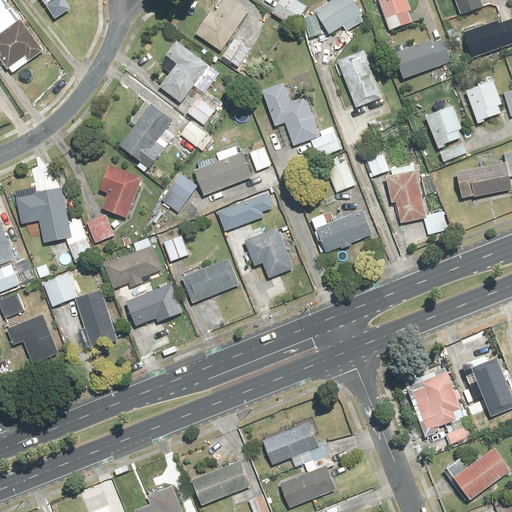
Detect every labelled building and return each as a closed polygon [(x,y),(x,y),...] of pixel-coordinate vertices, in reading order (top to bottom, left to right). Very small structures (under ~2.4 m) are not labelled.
[(210,13),(195,35),(221,52),(248,13),(229,0),(224,0),(214,15),(210,13)] [(291,0),(279,0),(272,13),(294,26),(305,8),(291,0)] [(332,0),(314,12),(329,36),(362,15),(352,0),(332,0)] [(406,0),(377,0),(389,31),(412,23),(408,13),(411,12),(406,0)] [(454,0),(460,16),(483,8),(480,0),(454,0)] [(321,36),(314,16),(303,19),(309,40),(321,36)] [(463,34),(472,59),(511,44),(511,18),(501,23),(501,20),(463,34)] [(20,20),(0,33),(0,60),(7,70),(26,58),(29,62),(43,53),(20,20)] [(252,49),(235,38),(222,58),(239,70),(252,49)] [(392,55),(402,81),(451,63),(442,40),(432,44),(431,41),(392,55)] [(209,67),(176,42),(165,57),(176,65),(159,89),(181,105),(209,67)] [(363,52),(337,62),(355,109),(382,99),(363,52)] [(494,82),(466,92),(477,125),(485,122),(484,120),(501,114),(498,107),(502,106),(494,82)] [(283,85),(262,92),(275,128),(286,124),(294,147),(320,138),(306,98),(290,104),(283,85)] [(511,118),(511,91),(503,94),(510,120),(511,118)] [(221,105),(203,92),(188,114),(206,126),(221,105)] [(151,106),(119,147),(149,169),(160,156),(152,150),(173,122),(151,106)] [(452,106),(424,118),(438,150),(443,148),(443,146),(461,139),(458,132),(462,130),(452,106)] [(401,121),(396,110),(377,119),(382,130),(401,121)] [(211,139),(191,123),(181,136),(200,152),(211,139)] [(466,154),(461,143),(439,154),(444,164),(466,154)] [(264,148),(248,154),(255,172),(271,165),(264,148)] [(388,171),(381,151),(364,157),(371,177),(388,171)] [(194,172),(204,197),(252,178),(242,153),(194,172)] [(356,188),(344,157),(323,166),(335,196),(356,188)] [(506,164),(456,174),(461,201),(511,191),(506,164)] [(142,178),(110,166),(100,192),(107,195),(101,210),(126,219),(142,178)] [(417,172),(385,178),(391,205),(396,204),(400,224),(426,219),(417,172)] [(177,215),(197,186),(180,174),(160,202),(177,215)] [(61,189),(33,194),(44,245),(72,239),(61,189)] [(272,208),(266,195),(217,215),(225,233),(264,217),(262,212),(272,208)] [(362,212),(315,230),(324,254),(340,248),(341,250),(352,247),(351,244),(372,236),(362,212)] [(106,215),(85,223),(94,245),(115,237),(106,215)] [(0,267),(15,262),(0,221),(0,267)] [(277,229),(244,242),(254,268),(262,265),(268,280),(293,270),(277,229)] [(184,237),(163,244),(170,264),(191,257),(184,237)] [(153,247),(104,266),(113,290),(129,284),(131,288),(143,283),(142,279),(162,271),(153,247)] [(229,260),(182,278),(192,305),(239,286),(229,260)] [(74,300),(77,299),(69,276),(43,285),(51,308),(74,300)] [(171,285),(125,304),(135,328),(156,320),(158,324),(183,314),(171,285)] [(102,292),(75,300),(90,350),(117,342),(102,292)] [(0,303),(6,319),(24,311),(17,295),(0,301),(0,303)] [(43,316),(6,330),(13,347),(23,343),(32,365),(58,355),(43,316)] [(511,398),(496,358),(470,368),(490,417),(511,408),(511,398)] [(460,410),(446,372),(420,382),(423,388),(412,392),(426,431),(456,420),(453,412),(460,410)] [(261,442),(271,466),(317,448),(308,423),(261,442)] [(448,445),(469,437),(465,427),(445,435),(448,445)] [(493,448),(452,479),(469,501),(510,470),(493,448)] [(190,481),(201,506),(250,486),(240,461),(190,481)] [(279,484),(289,509),(335,490),(325,466),(279,484)] [(149,504),(134,510),(134,511),(181,511),(172,487),(146,496),(149,504)] [(268,511),(263,495),(249,500),(253,511),(268,511)]
